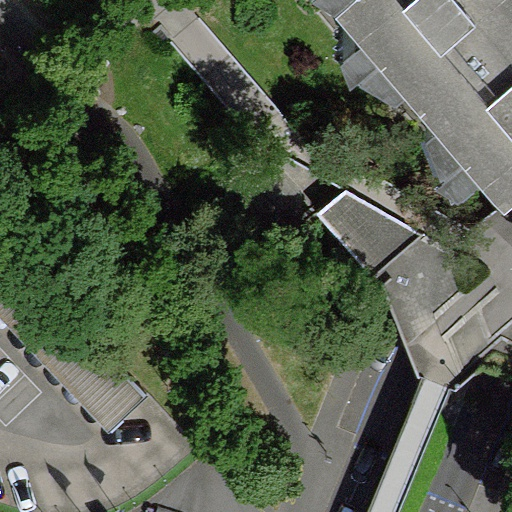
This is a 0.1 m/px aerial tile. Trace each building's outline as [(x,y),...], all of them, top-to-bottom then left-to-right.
[(363,0),(423,69),(502,0),(363,0)] [(511,159),(511,0),(502,0),(423,69),(506,165),(511,159)] [(319,213),(395,302),(477,231),(449,214),(370,169),(355,195),(346,190),(319,213)] [(511,198),(477,231),(395,302),(410,365),(431,376),(455,385),(482,362),(511,375),(511,198)] [(0,265),(13,253),(0,239),(0,265)] [(114,412),(150,385),(128,356),(92,383),(114,412)]
